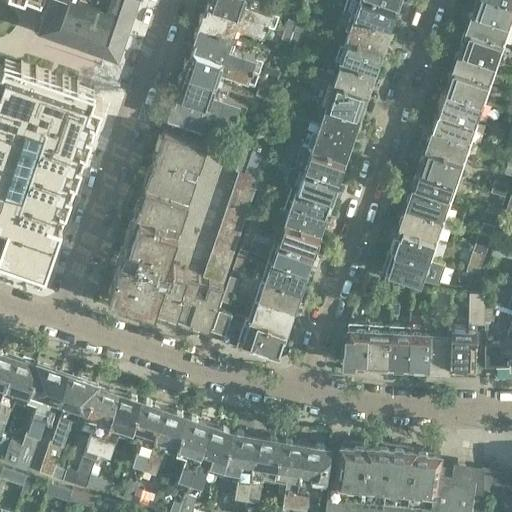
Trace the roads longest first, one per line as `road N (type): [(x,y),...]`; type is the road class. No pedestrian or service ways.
road 1 (residential): [(303,398),(442,0)]
road 2 (residential): [(63,317),(170,0)]
road 3 (residential): [(303,398),(63,317)]
road 4 (residential): [(511,405),(303,398)]
